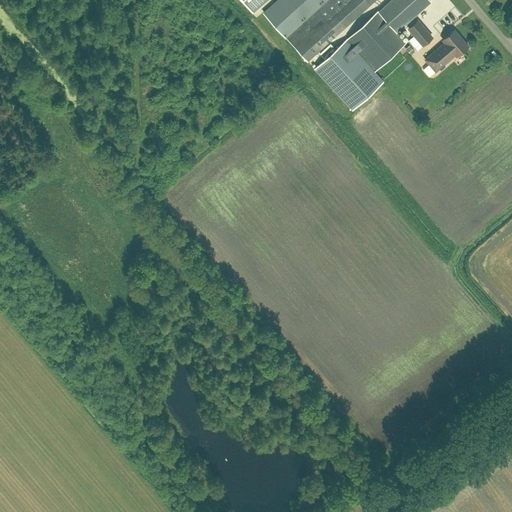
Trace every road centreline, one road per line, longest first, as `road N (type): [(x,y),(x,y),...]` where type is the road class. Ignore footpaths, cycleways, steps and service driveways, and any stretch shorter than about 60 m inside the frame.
road 1 (track): [(511,400),(484,415),(425,476),(383,488),(362,480),(133,216),(131,0)]
road 2 (track): [(221,511),(198,500),(141,426),(135,218)]
road 3 (track): [(137,359),(0,207)]
